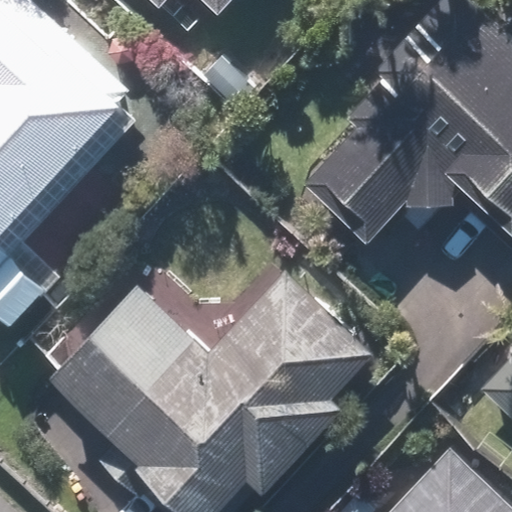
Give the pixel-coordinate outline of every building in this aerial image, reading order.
[(0,0),(0,328),(37,289),(4,258),(132,120),(113,103),(123,93),(22,0),(0,0)] [(141,0),(151,8),(159,0),(196,0),(213,16),(227,0),(141,0)] [(511,35),(476,0),(439,0),(369,72),(375,77),(287,167),(361,239),(391,208),(425,208),(450,194),(497,241),(511,225),(511,35)] [(134,287),(40,378),(128,469),(121,476),(155,511),(212,511),(237,488),(249,500),(338,415),(325,402),(369,360),(282,270),(197,352),(134,287)] [(511,352),(474,392),(507,423),(493,438),(511,455),(511,352)] [(507,511),(443,448),(379,511),(507,511)]
